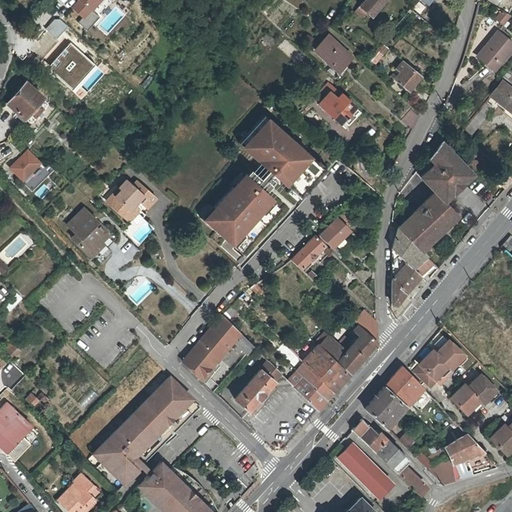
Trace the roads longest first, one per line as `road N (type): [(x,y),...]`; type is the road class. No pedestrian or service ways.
road 1 (residential): [(393,351),(383,303),(384,221),(395,180),(454,61),(470,0)]
road 2 (primary): [(393,351),(511,212)]
road 3 (residential): [(351,402),(440,492)]
